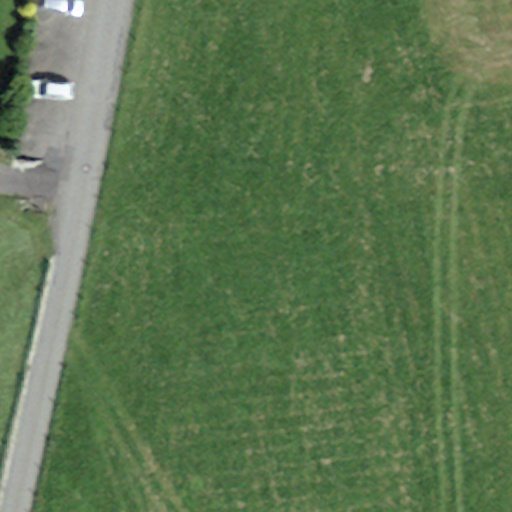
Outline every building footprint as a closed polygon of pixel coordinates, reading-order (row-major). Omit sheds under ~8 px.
[(0,0),(0,16),(31,18),(31,0),(0,0)] [(0,16),(0,45),(24,46),(31,46),(31,18),(0,16)] [(0,74),(23,75),(24,46),(0,45),(0,74)] [(0,74),(0,102),(15,103),(22,103),(23,75),(0,74)] [(0,131),(15,132),(15,103),(0,102),(0,131)] [(0,160),(14,161),(15,132),(0,131),(0,160)]
